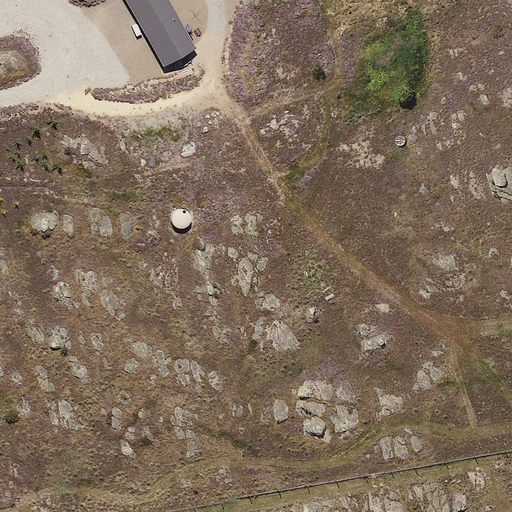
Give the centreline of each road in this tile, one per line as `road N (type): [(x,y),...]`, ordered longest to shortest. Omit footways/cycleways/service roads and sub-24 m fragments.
road 1 (track): [(59,85),(85,102),(122,107),(165,105),(212,88),(273,185),(324,244),(406,308),(451,324),(511,318)]
road 2 (track): [(234,123),(305,87),(326,53),(321,0)]
